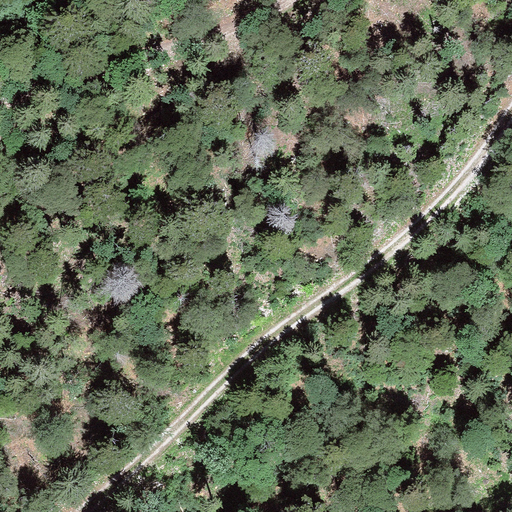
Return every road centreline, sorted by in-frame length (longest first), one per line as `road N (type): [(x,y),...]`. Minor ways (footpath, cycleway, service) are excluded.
road 1 (track): [(84,511),(240,363),(406,236),(460,185),(511,112)]
road 2 (track): [(294,0),(0,107)]
